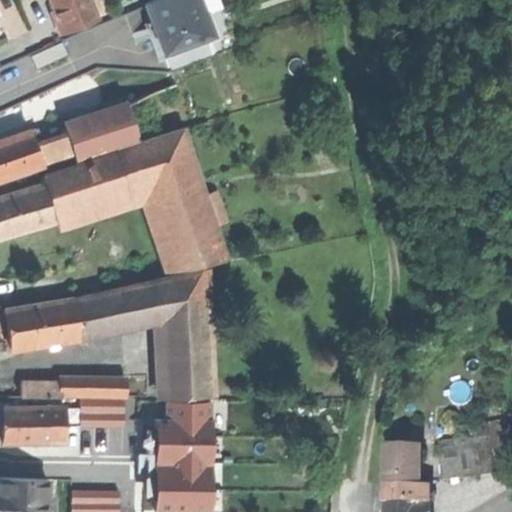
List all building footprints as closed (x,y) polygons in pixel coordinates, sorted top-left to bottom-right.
[(88,0),(54,0),(67,32),(97,20),(88,0)] [(156,31),(163,49),(210,31),(197,0),(151,0),(145,3),(156,31)] [(29,53),(34,64),(54,55),(49,43),(29,53)] [(152,94),(127,103),(139,138),(164,129),(152,94)] [(65,126),(67,132),(76,156),(77,159),(139,138),(127,103),(126,101),(64,123),(65,126)] [(59,128),(61,134),(67,132),(65,126),(59,128)] [(38,128),(31,130),(36,143),(42,141),(38,128)] [(42,173),(44,183),(54,215),(146,187),(172,270),(227,258),(183,129),(42,173)] [(0,178),(42,164),(43,164),(36,143),(31,130),(0,140),(0,178)] [(42,141),(36,143),(43,164),(42,164),(44,168),(76,156),(67,132),(61,134),(42,141)] [(0,236),(56,219),(54,215),(44,183),(0,196),(0,236)] [(206,267),(154,280),(156,316),(161,398),(213,394),(206,267)] [(79,333),(156,316),(154,280),(74,298),(79,333)] [(10,334),(13,350),(80,338),(79,333),(74,298),(6,309),(10,334)] [(63,376),(63,381),(63,394),(127,395),(128,377),(63,376)] [(23,396),(63,397),(63,394),(63,381),(23,381),(23,396)] [(113,439),(147,439),(147,404),(114,403),(113,439)] [(205,511),(210,405),(147,404),(147,439),(145,511),(205,511)] [(4,426),(3,442),(66,443),(66,407),(4,406),(4,426)] [(440,443),(440,474),(492,474),(491,442),(440,443)] [(391,446),(390,486),(423,487),(424,447),(391,446)] [(0,511),(40,511),(40,501),(46,501),(47,477),(2,476),(2,496),(0,496),(0,511)] [(389,511),(432,511),(433,487),(423,487),(390,486),(389,504),(389,511)] [(52,511),(53,502),(46,501),(40,501),(40,511),(52,511)]
